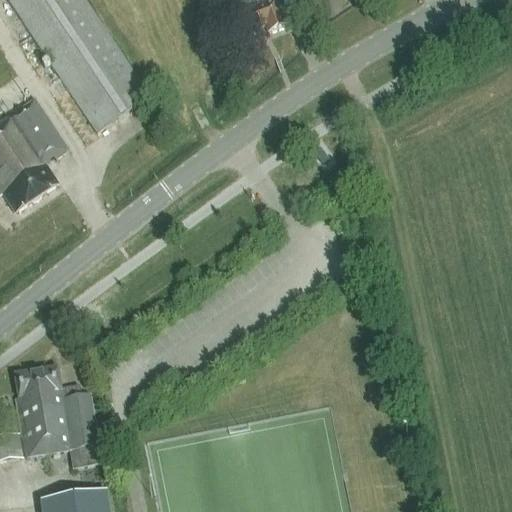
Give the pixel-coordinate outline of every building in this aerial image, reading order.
[(8,0),(97,136),(149,98),(85,0),(8,0)] [(270,37),(287,30),(275,0),(247,0),(230,7),(244,41),(267,32),(270,37)] [(13,210),(17,216),(58,189),(52,180),(53,179),(46,167),(54,162),(56,164),(69,155),(35,103),(22,112),(23,115),(15,120),(13,118),(0,127),(0,200),(3,198),(12,211),(13,210)] [(74,473),(102,468),(90,399),(82,400),(80,389),(62,393),(58,371),(15,379),(19,402),(16,402),(26,462),(71,454),(74,473)] [(19,438),(0,441),(0,465),(23,463),(19,438)] [(109,511),(107,498),(42,508),(42,511),(109,511)]
